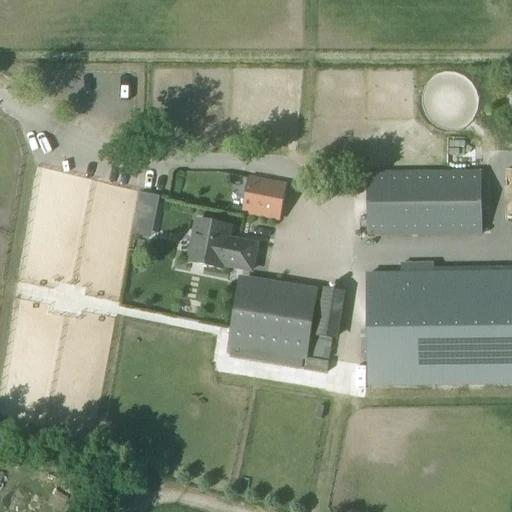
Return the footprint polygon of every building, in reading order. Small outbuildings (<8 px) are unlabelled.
[(482,172),(367,173),(368,236),(483,234),(482,172)] [(249,180),(242,213),(281,220),(287,187),(249,180)] [(202,222),(194,264),(226,270),(226,266),(256,272),(261,247),(231,241),(234,228),(202,222)] [(511,382),(511,294),(435,295),(434,273),(401,273),(402,296),(369,296),(370,385),(511,382)] [(240,275),(228,346),(306,359),(318,287),(240,275)] [(323,290),(316,338),(332,341),(339,292),(323,290)]
